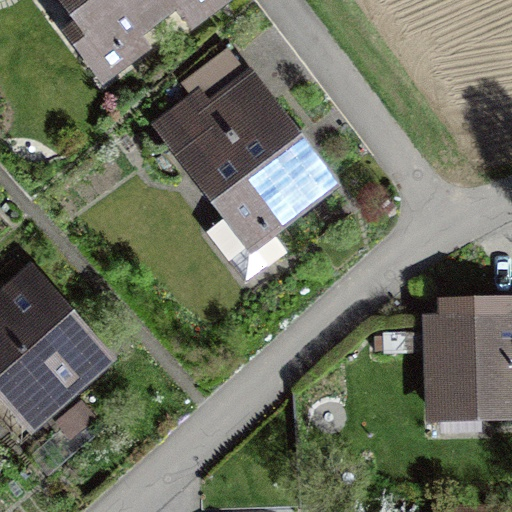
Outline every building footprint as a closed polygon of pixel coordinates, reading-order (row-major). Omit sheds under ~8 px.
[(64,53),(98,99),(149,62),(135,44),(168,20),(187,44),(231,12),(222,0),(44,0),(77,44),(64,53)] [(245,82),(226,57),(179,94),(188,105),(199,96),(209,110),(245,82)] [(188,105),(148,135),(245,262),(331,197),(245,82),(209,110),(199,96),(188,105)] [(29,272),(0,297),(0,412),(26,442),(113,367),(29,272)] [(511,325),(420,328),(423,430),(511,426),(511,325)]
